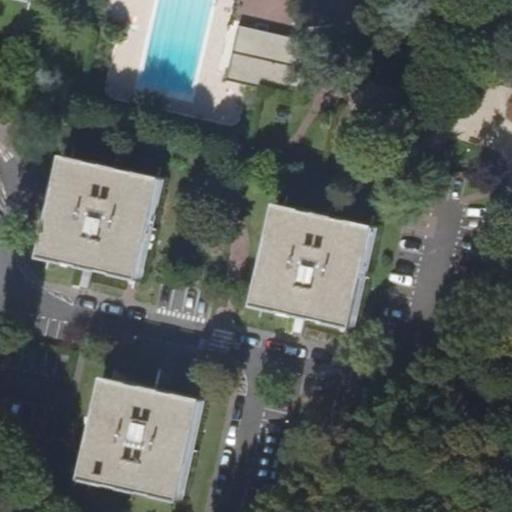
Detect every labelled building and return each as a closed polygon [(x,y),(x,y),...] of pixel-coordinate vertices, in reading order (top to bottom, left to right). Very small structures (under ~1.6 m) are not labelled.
[(238,80),(250,28),(224,21),(212,74),(238,80)] [(299,67),(305,41),(296,39),(250,28),(238,80),(257,85),(293,93),(299,67)] [(92,267),(143,279),(167,179),(67,155),(44,256),(92,267)] [(306,315),(356,326),(380,226),(280,203),(257,303),(306,315)] [(82,476),(181,499),(204,399),(164,389),(105,375),(82,476)]
